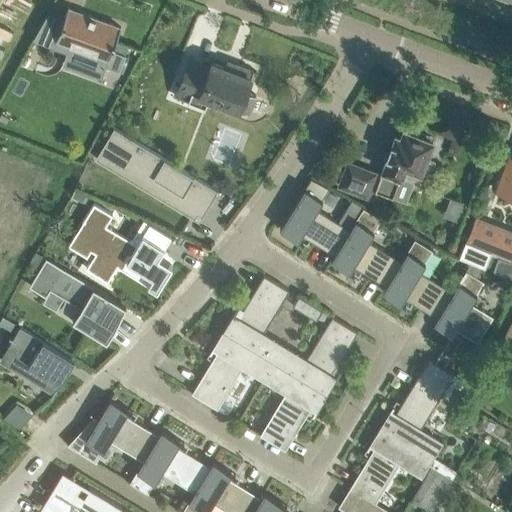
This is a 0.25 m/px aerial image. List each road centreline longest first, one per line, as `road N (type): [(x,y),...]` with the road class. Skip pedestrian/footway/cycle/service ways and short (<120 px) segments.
road 1 (residential): [(122,371),(308,487),(399,335),(243,241)]
road 2 (residential): [(373,37),(243,241)]
road 3 (residential): [(243,241),(122,371)]
road 4 (tertiary): [(373,37),(511,90)]
road 5 (residential): [(122,371),(107,376),(35,452)]
